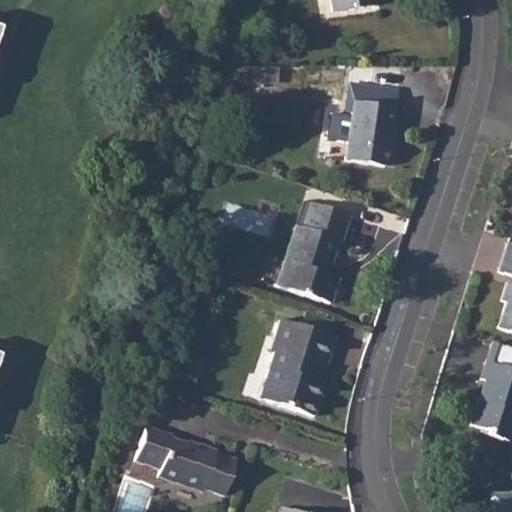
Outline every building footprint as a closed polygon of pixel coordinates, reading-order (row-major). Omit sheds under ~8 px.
[(328,0),(330,11),(373,4),(372,0),(328,0)] [(231,66),(227,77),(239,81),(261,81),(260,66),(231,66)] [(350,102),(342,161),(381,166),(383,150),(386,150),(392,109),(350,102)] [(267,283),(328,303),(336,277),(326,274),(337,238),(340,239),(347,214),(308,203),(301,227),(294,225),(280,270),(272,267),(267,270),(264,278),(267,283)] [(503,301),(495,326),(511,331),(511,242),(505,240),(497,269),(511,273),(511,281),(505,280),(499,299),(503,301)] [(305,313),(302,324),(332,332),(335,320),(305,313)] [(271,353),(263,377),(270,380),(263,401),(312,415),(322,384),(316,382),(331,335),(278,318),(272,337),(279,339),(274,354),(271,353)] [(478,396),(469,424),(485,429),(483,433),(506,439),(508,434),(511,435),(511,347),(491,341),(479,376),(485,378),(480,395),(478,396)] [(142,427),(131,460),(157,468),(155,476),(200,491),(202,487),(221,495),(232,459),(212,452),(213,449),(184,440),(183,443),(167,438),(168,435),(142,427)] [(511,511),(511,491),(488,492),(488,511),(511,511)]
